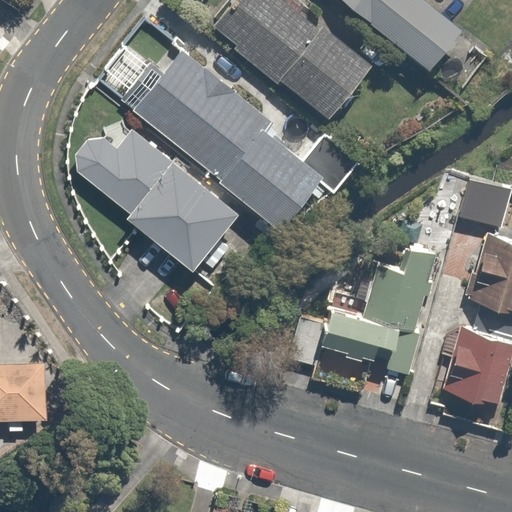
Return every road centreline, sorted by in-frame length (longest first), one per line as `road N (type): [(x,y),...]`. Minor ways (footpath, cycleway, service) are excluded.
road 1 (residential): [(511,498),(306,442),(170,391),(129,365),(62,283),(32,228)]
road 2 (residential): [(32,228),(17,181),(27,97),(93,0)]
